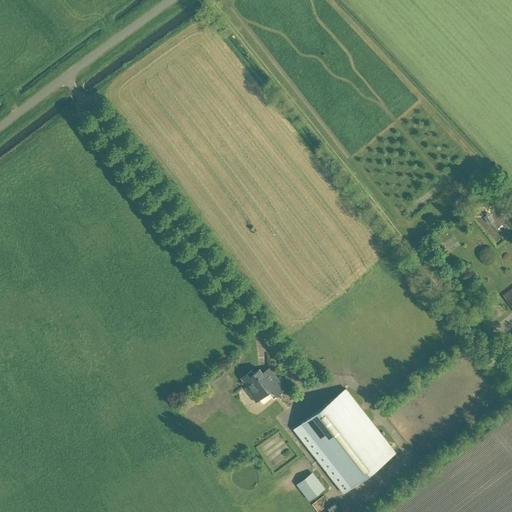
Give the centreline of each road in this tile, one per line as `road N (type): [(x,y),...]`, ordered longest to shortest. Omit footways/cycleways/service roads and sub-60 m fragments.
road 1 (track): [(471,330),(208,0)]
road 2 (unclassified): [(0,127),(170,0)]
